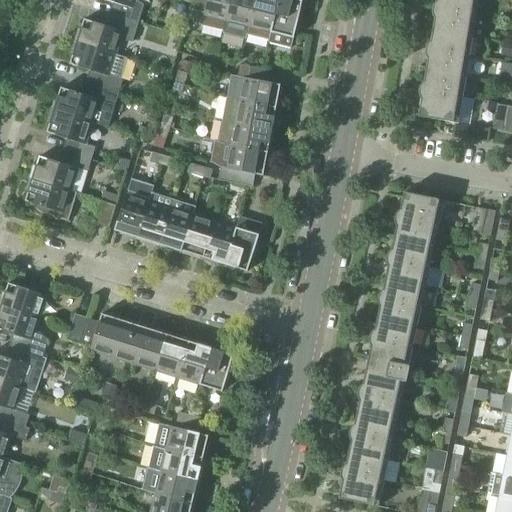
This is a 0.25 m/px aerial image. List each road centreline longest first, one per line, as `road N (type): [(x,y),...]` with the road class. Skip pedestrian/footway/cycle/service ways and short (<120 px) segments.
road 1 (residential): [(307,327),(259,320),(0,238)]
road 2 (tertiary): [(265,511),(307,327)]
road 3 (tertiary): [(307,327),(340,156)]
road 4 (residential): [(340,156),(511,185)]
road 5 (tertiary): [(340,156),(368,0)]
road 6 (residential): [(0,139),(47,0)]
